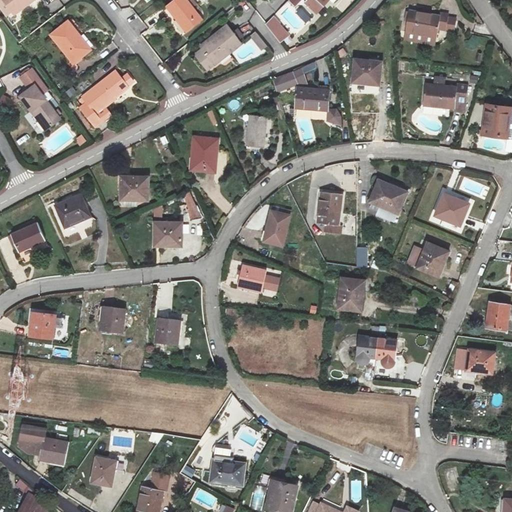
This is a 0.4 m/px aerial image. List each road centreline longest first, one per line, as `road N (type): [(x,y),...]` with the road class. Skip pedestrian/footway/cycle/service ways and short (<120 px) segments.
road 1 (residential): [(511,175),(399,152),(317,158),(256,193),(212,266)]
road 2 (residential): [(212,266),(212,326),(231,383),(286,431),(432,489)]
road 3 (residential): [(432,489),(423,455),(425,391),(511,177)]
road 4 (residential): [(180,107),(331,39),(376,0)]
road 5 (residential): [(212,266),(32,287),(0,303)]
road 6 (residential): [(25,187),(180,107)]
road 7 (residential): [(96,0),(180,107)]
